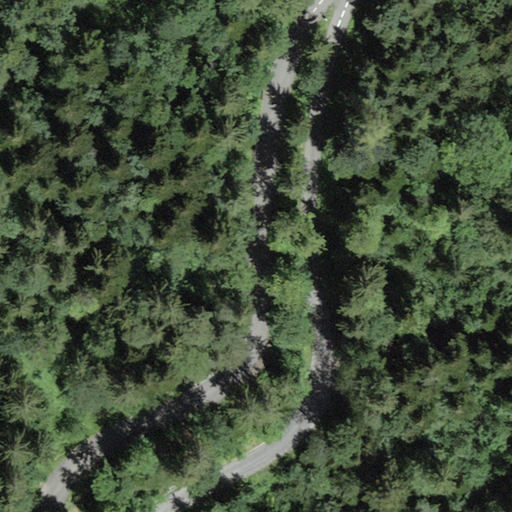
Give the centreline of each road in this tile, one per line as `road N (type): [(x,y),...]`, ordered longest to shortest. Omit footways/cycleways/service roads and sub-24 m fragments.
road 1 (residential): [(321,0),(278,87),(260,234),(260,310),(238,373),(89,455),(48,511)]
road 2 (unclassified): [(346,0),(311,123),(338,387),(283,447),(172,511)]
